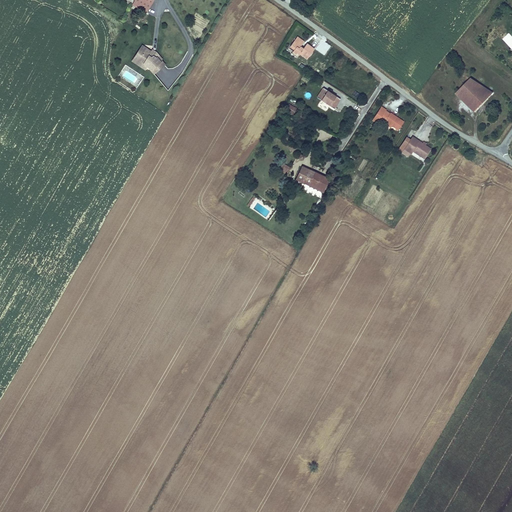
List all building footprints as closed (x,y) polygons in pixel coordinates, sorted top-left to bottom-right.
[(135,0),(135,1),(132,6),(146,13),(152,0),(135,0)] [(299,48),(301,45),(295,40),(289,47),(293,50),(290,54),(295,58),(298,54),(305,60),(312,51),(305,45),(301,50),(299,48)] [(450,88),(456,93),(469,79),(463,75),(450,88)] [(456,93),(461,98),(476,83),(469,79),(456,93)] [(476,83),(461,98),(475,112),(492,94),(476,83)] [(333,112),(339,102),(322,91),(316,101),(333,112)] [(433,94),(427,102),(437,110),(443,103),(433,94)] [(291,105),(286,112),(292,116),(297,108),(291,105)] [(399,131),(404,121),(391,113),(390,115),(385,113),(386,111),(380,108),(372,123),(378,126),(379,123),(391,129),(392,127),(399,131)] [(425,159),(432,148),(413,137),(411,140),(407,137),(400,149),(404,152),(405,149),(412,154),(413,152),(425,159)] [(324,193),(330,180),(302,167),(296,180),(324,193)]
